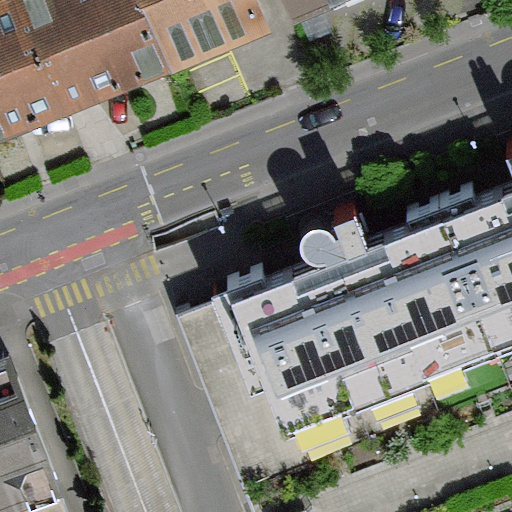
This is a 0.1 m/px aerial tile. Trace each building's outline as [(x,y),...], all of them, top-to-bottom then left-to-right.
[(22,0),(0,0),(0,124),(63,99),(22,0)] [(143,0),(22,0),(63,99),(167,57),(143,0)] [(143,0),(167,57),(266,17),(258,0),(143,0)] [(291,0),(295,8),(314,0),(291,0)] [(511,511),(511,136),(505,139),(511,157),(511,179),(472,194),(468,183),(408,206),(412,216),(365,233),(352,201),(337,206),(341,216),(333,219),(327,212),(313,210),(302,217),(299,230),(301,238),(307,243),(315,246),(323,244),(324,249),(264,272),(260,263),(211,281),(216,294),(179,308),(256,511),(511,511)] [(8,343),(0,345),(0,496),(59,473),(8,343)]
